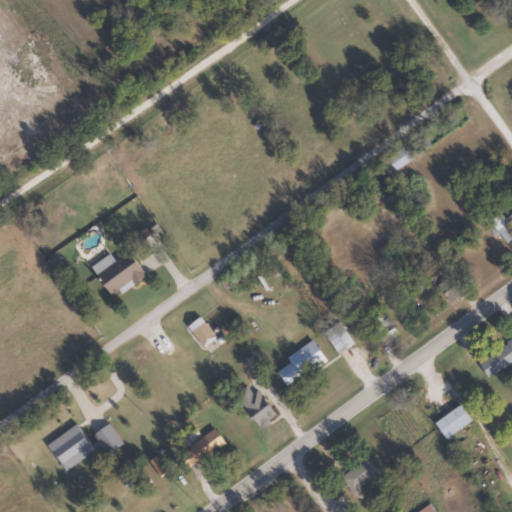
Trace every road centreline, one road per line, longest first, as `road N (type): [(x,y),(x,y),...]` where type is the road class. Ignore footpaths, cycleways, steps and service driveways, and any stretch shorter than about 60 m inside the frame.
road 1 (residential): [(0,382),(220,220),(475,84)]
road 2 (secondary): [(210,511),(511,288)]
road 3 (residential): [(0,201),(290,0)]
road 4 (residential): [(511,138),(410,0)]
